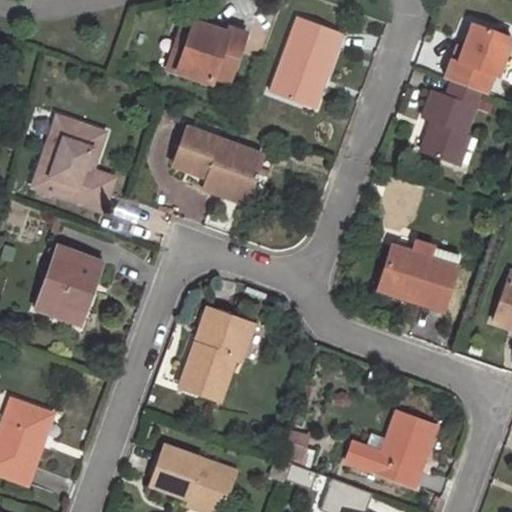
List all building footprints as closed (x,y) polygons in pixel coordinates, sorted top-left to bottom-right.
[(312,73),(323,77),(339,33),(297,17),(269,91),(301,103),(312,73)] [(244,34),(228,28),(226,33),(206,26),(191,21),(189,30),(174,70),(210,83),(212,78),(227,83),(244,34)] [(226,33),(228,28),(207,21),(206,26),(226,33)] [(451,59),(443,80),(449,82),(479,93),(483,94),(490,75),(495,76),(509,38),(471,24),(463,48),(457,62),(451,59)] [(174,70),(189,30),(180,28),(165,67),(174,70)] [(456,45),(451,59),(457,62),(463,48),(456,45)] [(146,84),(148,77),(138,73),(136,80),(146,84)] [(312,108),(323,77),(312,73),(301,103),(312,108)] [(148,93),(149,88),(130,81),(128,86),(148,93)] [(479,93),(449,82),(445,96),(431,90),(420,119),(430,123),(419,151),(457,166),(469,135),(464,133),(479,93)] [(87,154),(95,131),(56,117),(32,186),(100,209),(106,191),(85,183),(89,170),(94,156),(87,154)] [(226,183),(247,191),(260,156),(186,129),(172,165),(201,175),(203,169),(210,171),(207,177),(203,187),(221,194),(226,183)] [(102,133),(95,131),(87,154),(94,156),(102,133)] [(203,169),(201,175),(207,177),(210,171),(203,169)] [(85,183),(106,191),(111,178),(89,170),(85,183)] [(243,202),(247,191),(226,183),(221,194),(243,202)] [(390,245),(379,282),(411,293),(409,299),(440,309),(458,256),(415,241),(411,252),(390,245)] [(61,304),(79,310),(89,282),(91,283),(99,263),(56,248),(34,307),(57,316),(61,304)] [(511,272),(509,271),(491,320),(510,327),(511,320),(511,272)] [(411,293),(379,282),(376,292),(408,304),(409,299),(411,293)] [(75,322),(79,310),(61,304),(57,316),(75,322)] [(202,346),(214,312),(206,309),(194,343),(202,346)] [(251,325),(214,312),(202,346),(194,343),(179,385),(217,399),(232,357),(238,360),(251,325)] [(32,444),(43,412),(9,400),(0,426),(0,474),(25,483),(39,446),(32,444)] [(413,485),(434,427),(394,412),(380,451),(351,441),(345,461),(413,485)] [(299,459),(302,449),(286,445),(283,455),(299,459)] [(147,483),(187,498),(221,510),(234,472),(162,446),(147,483)] [(345,511),(363,511),(370,493),(330,478),(323,496),(348,505),(345,511)] [(345,511),(348,505),(323,496),(318,510),(325,511),(345,511)] [(219,511),(221,510),(187,498),(184,504),(205,511),(219,511)] [(434,511),(438,502),(431,500),(428,510),(434,511)]
